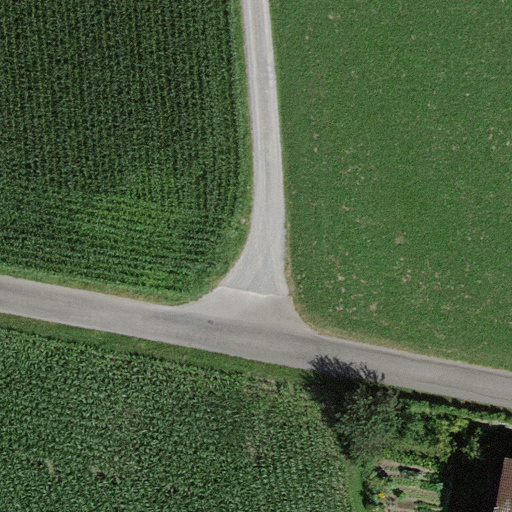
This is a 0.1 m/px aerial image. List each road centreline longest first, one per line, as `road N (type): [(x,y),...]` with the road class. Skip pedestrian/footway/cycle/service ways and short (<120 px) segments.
road 1 (residential): [(0,289),(511,392)]
road 2 (track): [(247,0),(264,236),(256,340)]
